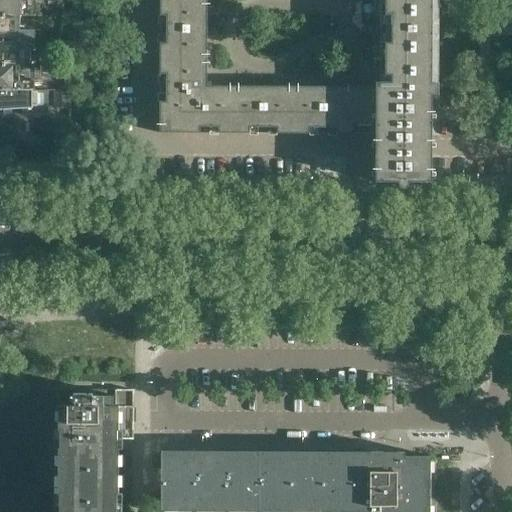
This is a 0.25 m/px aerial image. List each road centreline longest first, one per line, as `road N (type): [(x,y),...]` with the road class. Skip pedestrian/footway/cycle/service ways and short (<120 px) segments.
road 1 (residential): [(356,147),(144,146),(145,0)]
road 2 (tertiary): [(0,267),(357,259)]
road 3 (tertiary): [(356,230),(0,218)]
road 4 (tertiary): [(502,230),(356,230)]
road 5 (tertiary): [(357,259),(502,262)]
road 6 (residential): [(501,458),(501,331)]
